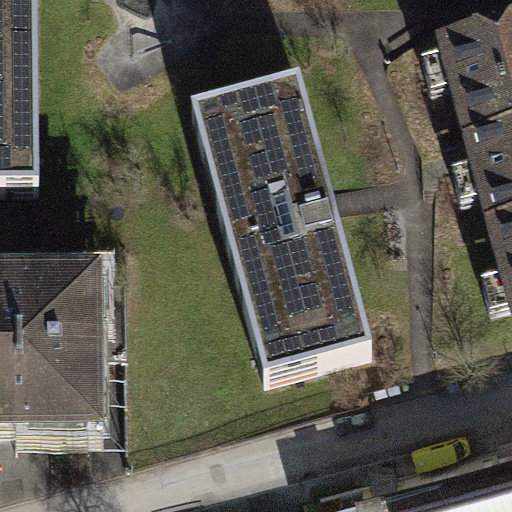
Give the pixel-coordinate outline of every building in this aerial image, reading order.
[(39,0),(0,0),(0,209),(41,210),(39,0)] [(459,96),(471,141),(511,130),(511,29),(446,47),(449,58),(432,63),(442,100),(459,96)] [(270,399),(376,372),(305,101),(199,129),(270,399)] [(488,205),(496,235),(511,231),(511,130),(471,141),(479,169),(463,174),(472,209),(488,205)] [(511,321),(511,231),(496,235),(510,284),(494,289),(503,323),(511,321)] [(120,270),(0,270),(0,444),(121,444),(120,270)] [(511,511),(511,450),(364,489),(370,511),(511,511)]
